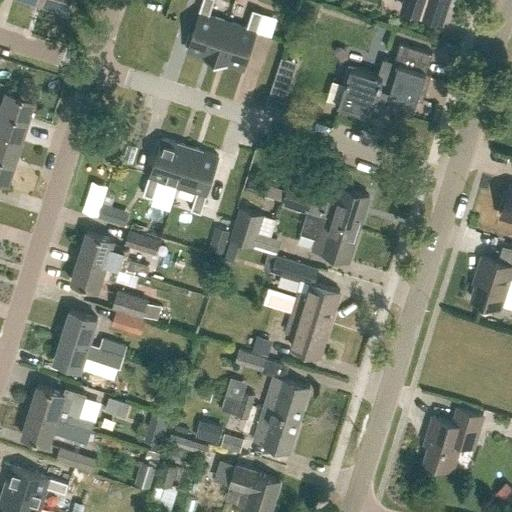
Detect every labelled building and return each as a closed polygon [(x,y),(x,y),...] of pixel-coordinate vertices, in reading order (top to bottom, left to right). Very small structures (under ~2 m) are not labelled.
[(40,0),(40,1),(65,9),(67,0),(40,0)] [(187,49),(215,58),(228,20),(210,14),(214,0),(202,0),(199,12),(193,33),(189,32),(186,43),(189,44),(187,49)] [(318,0),(300,0),(296,14),(315,20),(321,1),(318,0)] [(404,0),(403,5),(422,11),(422,12),(443,19),(449,0),(404,0)] [(228,20),(215,58),(244,68),(252,43),(256,31),(257,31),(263,11),(253,8),(247,26),(228,20)] [(432,72),(427,71),(433,52),(401,41),(394,60),(383,57),(378,74),(351,66),(339,104),(371,114),(375,100),(386,104),(387,102),(414,111),(418,98),(423,100),(432,72)] [(277,71),(267,102),(282,107),(292,76),(277,71)] [(0,105),(0,111),(26,120),(33,99),(8,91),(10,85),(0,81),(0,100),(1,101),(0,105)] [(26,120),(0,111),(0,133),(20,140),(26,120)] [(0,155),(14,160),(20,140),(0,133),(0,155)] [(178,184),(190,146),(162,137),(160,141),(157,140),(154,152),(157,153),(150,174),(149,174),(143,193),(153,197),(159,178),(178,184)] [(218,155),(190,146),(178,184),(197,190),(191,209),(201,212),(208,192),(207,192),(218,155)] [(0,178),(7,181),(14,160),(0,155),(0,178)] [(323,216),(359,227),(369,195),(342,186),(342,185),(339,180),(328,176),(322,179),(318,194),(314,192),(290,183),(283,202),(309,211),(323,216)] [(511,183),(501,214),(511,217),(511,183)] [(104,215),(123,220),(126,209),(107,203),(104,215)] [(230,237),(254,245),(264,214),(239,206),(230,237)] [(323,216),(309,211),(302,234),(315,238),(312,248),(349,259),(359,227),(323,216)] [(156,252),(160,239),(130,229),(126,242),(156,252)] [(120,267),(119,268),(145,276),(149,264),(127,258),(130,248),(113,243),(115,238),(87,230),(79,255),(107,263),(118,267),(118,266),(120,267)] [(211,238),(207,249),(222,253),(225,242),(211,238)] [(511,277),(511,247),(508,246),(503,261),(483,255),(478,271),(480,272),(472,298),(500,307),(510,277),(511,277)] [(302,278),(307,264),(276,254),(271,269),(302,278)] [(116,280),(119,268),(120,267),(118,266),(118,267),(107,263),(79,255),(72,280),(99,288),(103,276),(116,280)] [(293,311),(330,323),(341,290),(312,281),(308,293),(299,291),(292,311),(293,311)] [(267,284),(262,298),(284,307),(290,293),(267,284)] [(148,298),(117,288),(113,304),(144,314),(157,318),(161,305),(147,300),(148,298)] [(142,317),(143,316),(117,308),(112,323),(141,333),(146,318),(142,317)] [(90,342),(98,317),(70,309),(62,334),(90,342)] [(330,323),(293,311),(287,330),(296,333),(292,346),(320,355),(330,323)] [(101,346),(90,342),(62,334),(54,359),(82,367),(86,355),(119,367),(124,354),(101,346)] [(273,338),(257,334),(252,348),(268,353),(273,338)] [(101,346),(124,354),(126,346),(104,338),(101,346)] [(262,370),(267,355),(239,347),(235,361),(262,370)] [(264,406),(300,418),(310,385),(274,374),(264,406)] [(64,392),(38,383),(30,409),(91,428),(94,420),(79,415),(86,392),(66,386),(64,392)] [(240,399),(252,403),(255,393),(243,390),(240,399)] [(124,414),(129,402),(109,395),(105,407),(124,414)] [(240,400),(225,395),(220,409),(247,418),(252,403),(240,399),(240,400)] [(290,450),(300,418),(264,406),(254,439),(290,450)] [(474,446),(483,414),(458,406),(454,421),(433,415),(428,432),(433,433),(425,459),(453,468),(461,442),(474,446)] [(87,441),(91,428),(30,409),(22,434),(50,442),(54,431),(87,441)] [(149,424),(165,429),(170,415),(154,410),(149,424)] [(168,441),(206,454),(210,445),(171,432),(168,441)] [(240,451),(244,438),(224,432),(220,445),(240,451)] [(75,466),(80,451),(60,445),(56,460),(75,466)] [(157,467),(159,461),(158,460),(160,452),(148,448),(145,457),(149,458),(148,462),(141,460),(134,483),(150,488),(156,466),(157,467)] [(162,460),(159,471),(174,475),(177,465),(162,460)] [(267,511),(270,511),(276,496),(281,479),(257,472),(258,470),(237,463),(225,499),(267,511)] [(12,464),(3,492),(41,505),(47,486),(65,492),(69,481),(49,475),(49,476),(12,464)] [(159,471),(147,511),(169,511),(177,488),(171,486),(174,475),(159,471)] [(496,496),(509,510),(511,507),(511,487),(509,485),(496,496)] [(38,511),(41,505),(3,492),(0,500),(0,511),(38,511)] [(81,511),(84,504),(75,501),(71,511),(81,511)]
